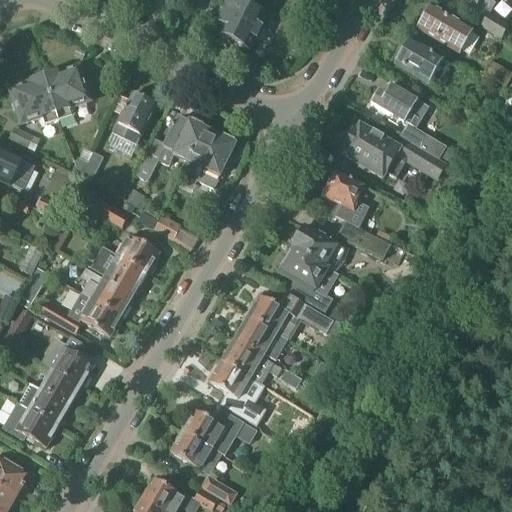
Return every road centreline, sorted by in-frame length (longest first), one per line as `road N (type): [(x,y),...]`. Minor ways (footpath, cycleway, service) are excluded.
road 1 (residential): [(67,511),(294,122)]
road 2 (track): [(303,511),(511,183)]
road 3 (residential): [(294,122),(41,0)]
road 4 (residential): [(294,122),(366,0)]
